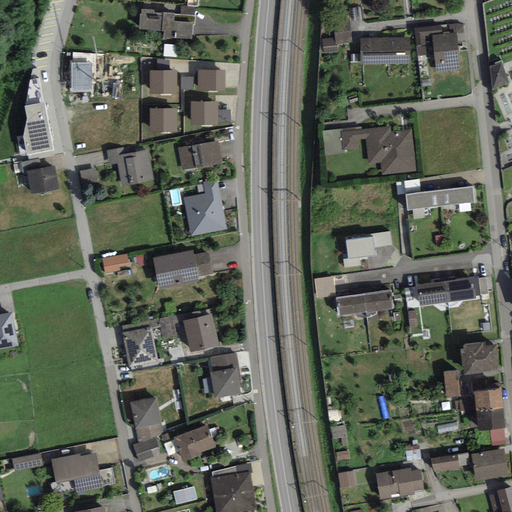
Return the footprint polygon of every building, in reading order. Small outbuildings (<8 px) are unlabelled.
[(189,38),(190,24),(170,23),(170,14),(138,12),(136,34),(189,38)] [(334,25),(335,41),(349,40),(348,24),(334,25)] [(457,34),(435,37),(438,69),(460,67),(457,34)] [(363,41),(363,60),(409,59),(408,40),(363,41)] [(502,61),(490,66),(493,88),(510,82),(502,61)] [(38,77),(30,79),(25,105),(28,118),(24,135),(27,152),(52,147),(38,77)] [(388,127),(342,132),(344,148),(356,146),(355,140),(366,139),(368,161),(382,160),(383,172),(411,169),(408,131),(389,133),(388,127)] [(215,141),(177,149),(182,169),(219,162),(215,141)] [(150,178),(145,150),(122,155),(121,149),(108,152),(111,168),(126,165),(130,182),(150,178)] [(25,171),(29,191),(55,185),(50,165),(25,171)] [(226,227),(216,181),(205,184),(208,195),(186,199),(193,234),(226,227)] [(405,194),(407,209),(472,201),(470,186),(405,194)] [(392,231),(345,239),(349,261),(379,256),(378,248),(395,245),(392,231)] [(190,251),(152,258),(157,285),(195,278),(194,273),(209,271),(205,252),(191,255),(190,251)] [(125,255),(101,259),(102,271),(117,268),(117,265),(126,264),(125,255)] [(447,298),(474,295),(472,280),(445,283),(447,298)] [(420,301),(447,298),(445,283),(418,286),(420,301)] [(364,309),(391,306),(389,290),(362,293),(364,309)] [(337,312),(364,309),(362,293),(335,297),(337,312)] [(11,313),(0,315),(0,344),(17,342),(11,313)] [(208,315),(183,321),(188,349),(214,344),(208,315)] [(149,328),(122,333),(127,363),(155,358),(149,328)] [(465,346),(462,347),(463,363),(465,363),(466,372),(484,370),(484,367),(497,366),(495,344),(482,345),(482,343),(465,345),(465,346)] [(233,367),(209,371),(214,395),(237,391),(233,367)] [(444,371),(446,395),(459,394),(457,370),(444,371)] [(501,387),(475,390),(477,408),(502,406),(501,387)] [(154,397),(130,401),(134,426),(159,421),(154,397)] [(502,406),(477,408),(478,427),(492,425),(494,441),(505,440),(502,406)] [(204,426),(173,437),(181,459),(212,448),(204,426)] [(334,427),(335,438),(348,436),(347,426),(334,427)] [(404,447),(406,460),(419,458),(417,445),(404,447)] [(503,449),(473,453),(477,479),(507,474),(503,449)] [(39,454),(11,459),(13,469),(41,463),(39,454)] [(93,454),(51,461),(54,481),(73,478),(75,490),(98,486),(93,454)] [(431,458),(433,470),(457,466),(455,454),(431,458)] [(375,467),(356,469),(358,484),(377,482),(375,467)] [(340,487),(355,485),(353,471),(338,473),(340,487)] [(407,471),(376,475),(379,497),(410,492),(410,489),(420,488),(417,472),(407,474),(407,471)] [(246,474),(212,480),(217,511),(219,511),(252,506),(246,474)] [(195,486),(174,491),(177,504),(198,499),(195,486)] [(498,491),(503,511),(511,509),(511,499),(510,488),(498,491)]
